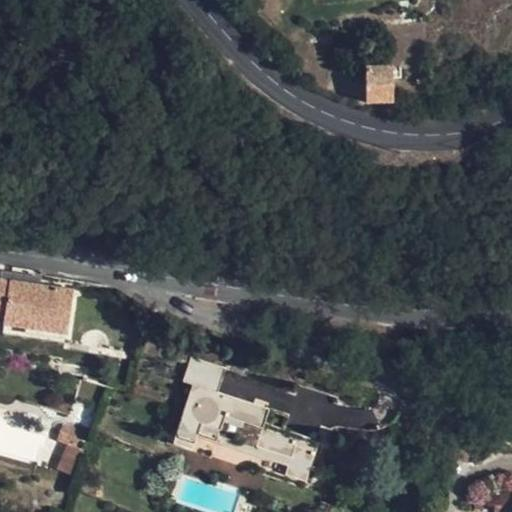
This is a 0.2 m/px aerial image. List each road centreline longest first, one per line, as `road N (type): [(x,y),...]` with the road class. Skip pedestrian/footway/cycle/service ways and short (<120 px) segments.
road 1 (residential): [(173,282),(176,300),(205,316),(511,434)]
road 2 (secondary): [(511,114),(425,133),(347,119),(292,93),(201,0)]
road 3 (secondary): [(173,282),(345,309),(511,317)]
road 4 (secondary): [(0,251),(173,282)]
